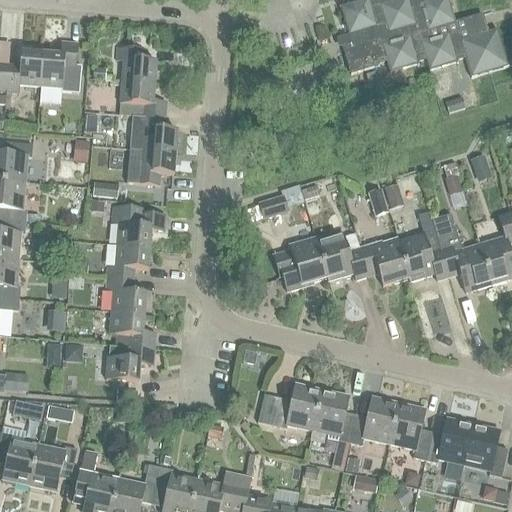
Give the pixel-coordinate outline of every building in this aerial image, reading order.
[(339,40),(350,77),(378,69),(378,66),(386,64),(390,76),(418,68),(417,64),(425,62),(429,74),(457,66),(456,62),(464,60),(471,81),(508,69),(497,32),(488,35),(482,16),(456,24),(448,0),(356,0),(358,4),(339,10),(347,37),(339,40)] [(76,67),(77,47),(60,45),(59,58),(43,57),(40,90),(62,91),(62,95),(79,96),(80,68),(76,67)] [(154,87),(156,65),(142,64),(143,52),(117,50),(116,63),(123,63),(121,85),(154,87)] [(40,90),(43,57),(20,55),(19,69),(8,68),(6,94),(18,95),(19,88),(40,90)] [(0,93),(6,94),(8,68),(0,67),(0,93)] [(92,81),(104,82),(105,72),(93,71),(92,81)] [(153,104),(154,87),(121,85),(119,118),(164,121),(165,105),(153,104)] [(465,112),(461,100),(444,105),(447,117),(465,112)] [(85,117),(84,135),(96,136),(97,118),(85,117)] [(163,133),(164,121),(119,118),(118,118),(132,119),(129,152),(175,156),(177,134),(163,133)] [(72,164),(86,165),(88,145),(75,143),(72,164)] [(31,161),(32,148),(3,146),(2,157),(0,156),(0,184),(25,187),(27,160),(31,161)] [(173,178),(175,156),(129,152),(126,186),(159,189),(160,177),(173,178)] [(483,158),(469,163),(473,174),(487,169),(483,158)] [(444,183),(449,198),(461,195),(456,179),(458,178),(455,166),(443,169),(447,182),(444,183)] [(397,198),(392,181),(380,185),(385,201),(397,198)] [(39,227),(40,219),(26,218),(27,213),(23,212),(25,187),(0,184),(0,223),(25,225),(39,227)] [(118,188),(94,185),(92,198),(117,201),(118,188)] [(304,205),(299,189),(281,194),(286,211),(304,205)] [(319,199),(316,189),(301,193),(304,203),(319,199)] [(388,215),(381,192),(367,197),(374,220),(388,215)] [(287,215),(282,199),(259,206),(263,222),(287,215)] [(89,215),(102,216),(103,205),(90,203),(89,215)] [(163,235),(165,218),(143,217),(144,212),(113,209),(111,227),(118,227),(117,248),(149,251),(151,234),(163,235)] [(511,262),(507,247),(511,245),(511,223),(510,216),(498,220),(504,241),(479,248),(491,288),(511,281),(511,262)] [(491,288),(479,248),(461,254),(451,217),(431,223),(434,234),(448,280),(459,277),(465,296),(491,288)] [(24,238),(25,225),(0,223),(0,261),(18,264),(20,237),(24,238)] [(436,284),(448,280),(434,234),(398,245),(408,282),(409,285),(434,277),(436,284)] [(367,280),(355,242),(354,237),(343,241),(342,236),(316,244),(326,281),(327,284),(353,277),(355,283),(367,280)] [(408,282),(398,245),(397,242),(382,246),(381,245),(369,248),(366,238),(355,242),(367,280),(378,276),(382,290),(408,282)] [(326,281),(316,244),(316,241),(289,249),(290,254),(273,259),(279,280),(282,279),(286,295),(313,287),(313,285),(326,281)] [(147,273),(149,251),(117,248),(115,269),(108,269),(107,281),(133,283),(134,272),(147,273)] [(16,289),(18,264),(0,261),(0,300),(19,302),(20,290),(16,289)] [(71,274),(82,275),(83,262),(72,261),(71,274)] [(132,295),(133,283),(107,281),(105,294),(113,294),(111,315),(144,318),(145,296),(132,295)] [(0,313),(18,315),(19,302),(0,300),(0,313)] [(142,335),(144,318),(111,315),(109,337),(128,339),(127,350),(154,352),(155,336),(142,335)] [(46,354),(60,355),(60,348),(46,347),(46,354)] [(154,352),(127,350),(127,351),(109,349),(108,360),(107,360),(105,383),(138,385),(139,368),(152,369),(154,352)] [(27,378),(4,376),(3,394),(26,395),(27,378)] [(312,434),(322,393),(295,387),(291,404),(264,397),(257,426),(286,432),(286,428),(312,434)] [(138,394),(117,392),(116,404),(137,406),(138,394)] [(345,416),(348,400),(322,393),(312,434),(328,438),(327,442),(337,444),(349,447),(356,418),(345,416)] [(389,447),(398,407),(371,401),(367,420),(356,418),(349,447),(361,449),(363,441),(389,447)] [(24,421),(28,407),(15,405),(12,419),(24,421)] [(425,464),(431,435),(420,433),(425,413),(398,407),(389,447),(414,453),(412,461),(425,464)] [(56,424),(58,411),(48,409),(45,422),(56,424)] [(120,425),(129,426),(130,414),(116,413),(115,419),(120,425)] [(463,469),(473,428),(446,422),(442,438),(431,435),(425,464),(437,467),(438,463),(463,469)] [(223,430),(208,427),(205,438),(220,442),(223,430)] [(500,481),(507,452),(495,450),(499,434),(473,428),(463,469),(489,474),(488,478),(500,481)] [(29,489),(38,448),(12,442),(13,439),(1,436),(0,439),(0,465),(6,467),(2,485),(14,488),(14,486),(29,489)] [(38,448),(29,489),(55,495),(59,479),(70,481),(76,452),(64,450),(63,454),(38,448)] [(111,511),(118,483),(92,477),(97,457),(85,454),(73,505),(84,508),(83,511),(111,511)] [(342,474),(345,460),(334,457),(331,471),(342,474)] [(344,473),(357,475),(359,466),(346,463),(344,473)] [(152,508),(160,471),(148,468),(144,488),(118,483),(111,511),(139,511),(141,505),(152,508)] [(303,477),(316,479),(318,472),(305,469),(303,477)] [(190,511),(197,483),(171,478),(172,474),(160,471),(152,508),(163,510),(162,511),(190,511)] [(249,490),(251,480),(226,474),(223,489),(197,483),(190,511),(242,511),(246,498),(247,498),(249,490)] [(404,487),(416,490),(419,477),(411,475),(406,478),(404,487)] [(378,483),(355,478),(353,487),(352,492),(374,497),(377,486),(378,483)] [(397,495),(404,506),(412,500),(404,490),(397,495)] [(481,502),(494,505),(496,492),(488,490),(483,494),(481,502)] [(270,502),(247,498),(246,498),(242,511),(295,511),(296,511),(270,506),(270,502)]
